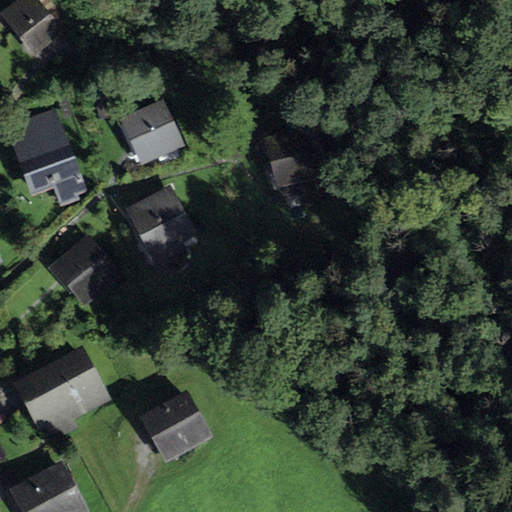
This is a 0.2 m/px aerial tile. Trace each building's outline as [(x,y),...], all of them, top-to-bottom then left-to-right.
[(1,0),(0,1),(0,8),(34,51),(64,28),(54,16),(58,13),(47,0),(23,0),(22,0),(1,0)] [(100,117),(113,114),(110,98),(96,101),(100,117)] [(178,152),(175,146),(178,144),(161,107),(128,123),(146,159),(157,154),(160,160),(178,152)] [(73,197),(71,193),(81,189),(53,115),(32,123),(37,138),(29,141),(17,146),(34,192),(53,185),(59,202),(73,197)] [(29,141),(37,138),(32,123),(24,126),(29,141)] [(137,164),(146,159),(128,123),(119,127),(137,164)] [(313,175),(321,197),(329,190),(318,159),(308,162),(300,135),(269,144),(282,186),(298,181),(313,175)] [(298,181),(307,208),(321,197),(313,175),(298,181)] [(132,212),(159,261),(195,241),(168,192),(132,212)] [(118,275),(89,240),(60,264),(59,265),(77,288),(73,292),(83,304),(118,275)] [(73,292),(77,288),(59,265),(60,264),(58,262),(49,269),(69,294),(73,292)] [(80,355),(24,386),(44,423),(61,414),(68,419),(104,399),(80,355)] [(149,420),(169,455),(184,446),(206,434),(187,399),(149,420)] [(52,438),(72,427),(68,419),(61,414),(44,423),(52,438)] [(184,446),(169,455),(149,420),(143,423),(166,465),(188,453),(184,446)] [(83,511),(60,468),(16,491),(25,507),(27,511),(83,511)]
